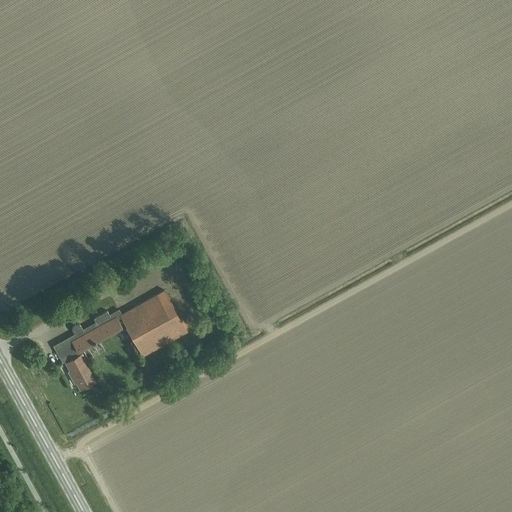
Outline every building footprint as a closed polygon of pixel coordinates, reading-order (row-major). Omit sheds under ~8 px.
[(24,221),(0,230),(0,272),(11,268),(10,266),(16,264),(17,266),(28,261),(19,238),(25,236),(22,228),(26,226),(24,221)] [(15,295),(30,289),(24,273),(8,279),(15,295)] [(164,290),(120,314),(125,324),(143,355),(186,330),(164,290)] [(125,324),(120,314),(118,310),(109,315),(107,310),(94,318),(96,322),(83,329),(81,326),(80,325),(79,324),(78,324),(77,324),(76,324),(75,324),(74,324),(74,325),(73,325),(73,326),(72,327),(72,328),(72,329),(72,330),(73,331),(73,332),(74,332),(74,333),(75,333),(76,333),(75,338),(71,340),(77,350),(72,353),(69,347),(64,350),(68,359),(71,357),(72,358),(76,356),(75,355),(83,350),(82,348),(92,342),(93,343),(96,341),(95,340),(125,324)] [(265,322),(273,317),(268,310),(260,315),(265,322)] [(82,353),(76,356),(72,358),(65,362),(70,371),(68,371),(74,383),(76,382),(80,389),(91,383),(88,378),(95,374),(98,381),(99,381),(90,365),(88,366),(82,353)]
